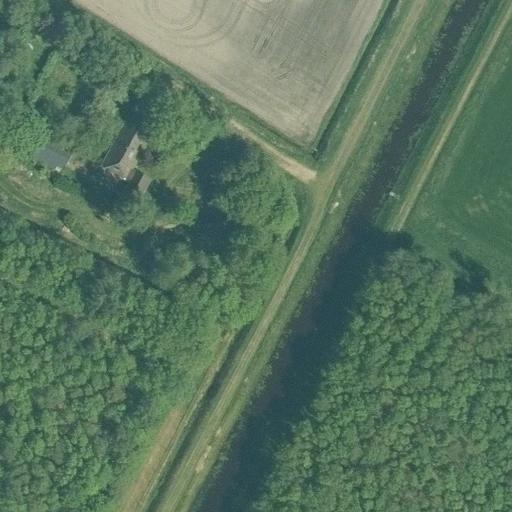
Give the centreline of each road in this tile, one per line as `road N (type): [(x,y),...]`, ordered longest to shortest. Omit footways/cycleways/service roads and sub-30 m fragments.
road 1 (track): [(509,0),(246,511)]
road 2 (track): [(422,0),(164,511)]
road 3 (track): [(325,189),(232,130),(198,148),(176,174)]
